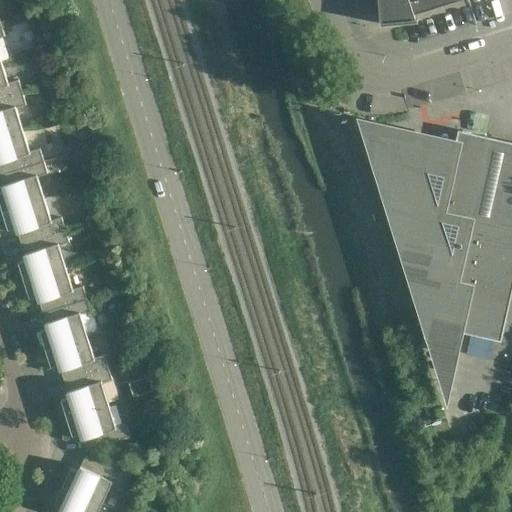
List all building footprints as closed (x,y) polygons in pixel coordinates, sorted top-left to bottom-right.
[(378,0),(381,24),(418,21),(418,18),(416,19),(414,14),(457,0),(378,0)] [(8,83),(1,61),(0,61),(0,99),(22,92),(18,79),(8,83)] [(26,105),(22,92),(0,99),(0,136),(23,130),(16,108),(26,105)] [(511,293),(511,141),(458,129),(449,171),(425,165),(418,142),(366,130),(426,323),(429,332),(434,339),(440,345),(446,350),(455,355),(460,332),(501,341),(511,293)] [(30,151),(23,130),(0,136),(0,173),(0,174),(0,173),(0,174),(44,161),(40,148),(30,151)] [(48,173),(44,161),(0,174),(0,175),(1,175),(3,183),(2,184),(5,191),(0,192),(0,204),(2,211),(44,198),(38,177),(48,173)] [(51,220),(44,198),(2,211),(8,230),(16,227),(18,234),(19,234),(22,242),(21,242),(21,243),(65,229),(62,217),(51,220)] [(69,242),(65,229),(21,243),(21,244),(22,244),(25,252),(24,252),(26,259),(18,262),(24,280),(66,267),(59,245),(69,242)] [(73,289),(66,267),(24,280),(29,298),(38,296),(40,302),(43,311),(42,311),(43,312),(87,298),(83,286),(73,289)] [(91,311),(87,298),(43,312),(43,313),(44,313),(46,321),(45,321),(48,328),(40,331),(45,349),(87,336),(81,314),(91,311)] [(94,358),(87,336),(45,349),(51,367),(59,365),(61,371),(62,371),(65,380),(64,380),(64,381),(108,367),(105,354),(94,358)] [(112,379),(108,367),(64,381),(64,382),(65,381),(68,390),(67,390),(69,397),(61,399),(67,418),(109,404),(102,383),(112,379)] [(116,426),(109,404),(67,418),(73,436),(81,433),(83,440),(86,448),(85,449),(86,450),(130,437),(126,423),(116,426)] [(128,475),(92,458),(86,455),(85,457),(82,465),(81,465),(78,471),(70,467),(62,485),(102,504),(112,483),(122,487),(128,475)] [(98,511),(102,504),(62,485),(54,502),(62,506),(58,511),(98,511)]
